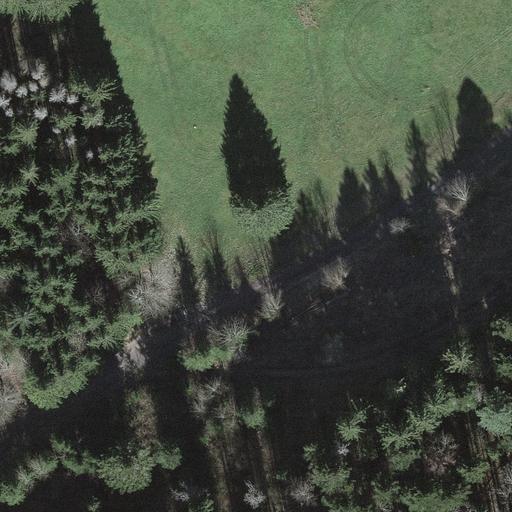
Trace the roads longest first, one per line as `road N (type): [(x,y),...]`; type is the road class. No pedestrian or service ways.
road 1 (unclassified): [(0,444),(123,358),(363,235),(511,135)]
road 2 (track): [(99,374),(336,373),(411,345),(511,290)]
